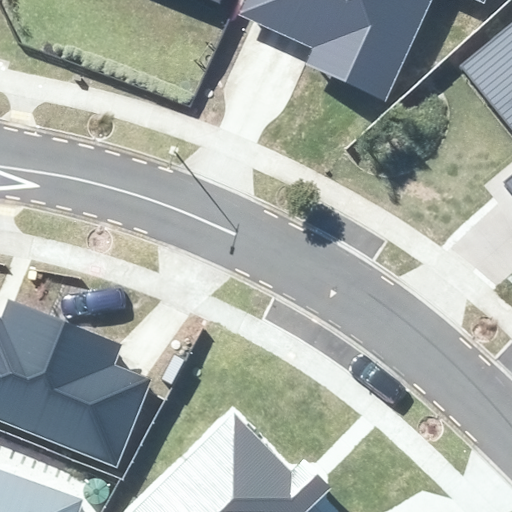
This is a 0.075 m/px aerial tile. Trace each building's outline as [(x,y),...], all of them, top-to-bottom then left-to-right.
[(252,0),(245,19),(324,48),(310,88),(378,113),(418,3),(480,26),(489,0),(252,0)] [(511,176),(504,182),(511,191),(511,21),(459,65),(511,129),(511,176)] [(0,326),(0,425),(119,469),(153,377),(123,366),(131,342),(15,300),(4,328),(0,326)] [(304,511),(330,488),(303,460),(292,471),(233,411),(128,511),(304,511)] [(77,511),(81,501),(0,472),(0,511),(77,511)]
